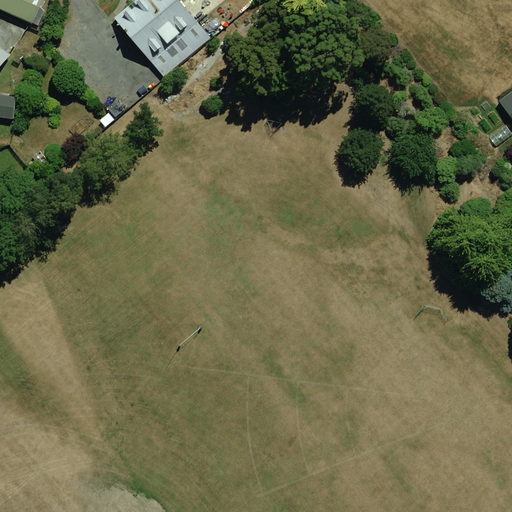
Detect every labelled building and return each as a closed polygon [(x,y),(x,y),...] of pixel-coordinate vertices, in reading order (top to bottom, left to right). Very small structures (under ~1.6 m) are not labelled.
[(0,0),(0,8),(33,21),(41,0),(0,0)] [(190,0),(135,0),(114,18),(150,59),(204,16),(190,0)] [(0,39),(0,62),(11,48),(0,39)] [(511,88),(495,100),(511,121),(511,88)] [(16,95),(0,93),(0,116),(14,118),(16,95)]
